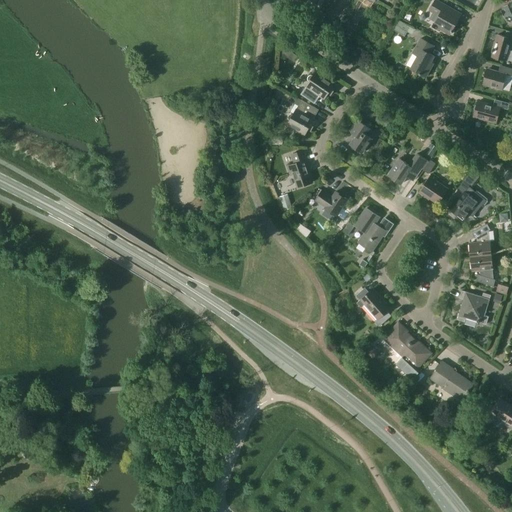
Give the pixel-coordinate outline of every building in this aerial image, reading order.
[(439,29),(449,35),(461,15),(435,0),(430,11),(439,16),(435,22),(441,25),(439,29)] [(505,21),(511,22),(511,3),(504,7),(502,13),(505,21)] [(411,38),(416,27),(399,20),(394,31),(411,38)] [(491,57),(506,61),(511,63),(511,59),(511,46),(510,46),(511,39),(511,33),(507,32),(505,37),(498,35),(496,43),(495,43),(492,54),(491,57)] [(430,70),(428,68),(434,57),(430,54),(434,47),(421,39),(413,52),(417,54),(416,56),(418,57),(411,69),(426,78),(430,70)] [(511,70),(504,68),(502,74),(487,70),(483,85),(509,92),(511,81),(511,70)] [(338,85),(317,71),(313,76),(312,76),(311,76),(310,76),(309,76),(309,77),(308,77),(308,78),(308,79),(308,80),(309,81),(309,82),(306,87),(324,99),(331,89),(334,91),(338,85)] [(288,100),(299,106),(293,115),(293,114),(292,114),(291,114),(291,115),(290,115),(289,116),(289,117),(289,118),(289,119),(289,120),(290,120),(287,126),(305,136),(311,125),(313,126),(317,120),(314,119),(319,110),(291,94),(288,100)] [(510,105),(495,101),(493,107),(478,102),(474,117),(495,124),(500,108),(508,111),(510,105)] [(372,139),(367,136),(371,130),(357,120),(347,134),(354,139),(350,145),(362,153),(372,139)] [(312,183),(305,164),(307,163),(303,151),(292,155),(295,164),(288,166),(291,175),(294,174),(298,188),(312,183)] [(408,174),(414,179),(421,169),(424,170),(430,160),(429,162),(416,153),(408,165),(399,159),(388,175),(401,184),(408,174)] [(429,174),(435,164),(430,160),(424,170),(429,174)] [(438,178),(431,174),(420,192),(438,204),(448,189),(436,182),(438,178)] [(464,180),(458,187),(464,192),(449,210),(457,216),(459,214),(464,218),(468,213),(473,217),(481,206),(483,207),(484,207),(483,207),(489,200),(477,191),(475,193),(469,187),(470,186),(464,180)] [(325,208),(337,216),(348,199),(336,192),(332,198),(329,195),(329,194),(323,190),(316,200),(326,207),(325,208)] [(355,224),(366,232),(359,242),(372,251),(386,231),(375,224),(379,218),(366,209),(355,224)] [(470,243),(471,257),(491,255),(490,242),(489,242),(488,231),(490,230),(486,225),(471,233),(474,239),(476,238),(477,243),(470,243)] [(495,280),(493,280),(491,255),(471,257),(472,271),(480,270),(480,276),(478,275),(476,281),(493,287),(495,280)] [(496,292),(506,295),(509,284),(499,281),(496,292)] [(379,327),(392,316),(387,311),(390,308),(373,288),(370,291),(366,287),(356,296),(359,300),(357,302),(361,308),(365,305),(377,319),(374,322),(379,327)] [(457,320),(465,322),(466,319),(486,325),(488,317),(484,315),(490,295),(483,293),(482,297),(462,291),(459,299),(463,300),(457,320)] [(432,353),(423,345),(422,346),(407,332),(408,331),(399,322),(384,338),(396,350),(398,349),(405,355),(403,357),(417,369),(432,353)] [(363,349),(373,358),(379,352),(369,343),(363,349)] [(419,372),(402,357),(396,365),(412,380),(419,372)] [(454,395),(462,400),(473,384),(452,370),(453,369),(442,361),(430,378),(443,387),(442,388),(453,396),(454,395)] [(491,412),(511,426),(511,425),(511,406),(500,398),(491,412)]
